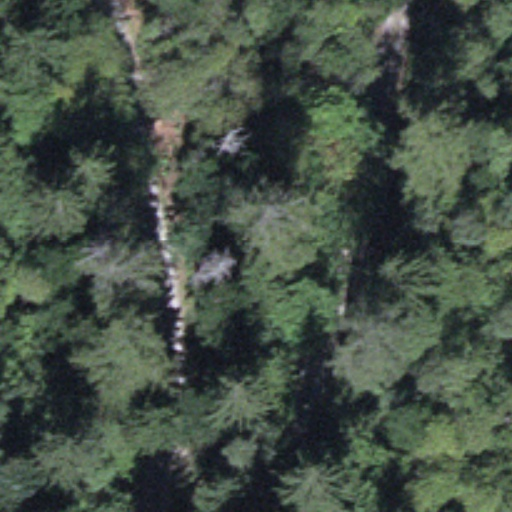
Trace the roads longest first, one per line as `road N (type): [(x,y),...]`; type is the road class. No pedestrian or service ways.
road 1 (track): [(394,0),(357,136),(360,239),(291,444),(248,511)]
road 2 (track): [(144,511),(166,430),(171,347),(117,126),(107,0)]
